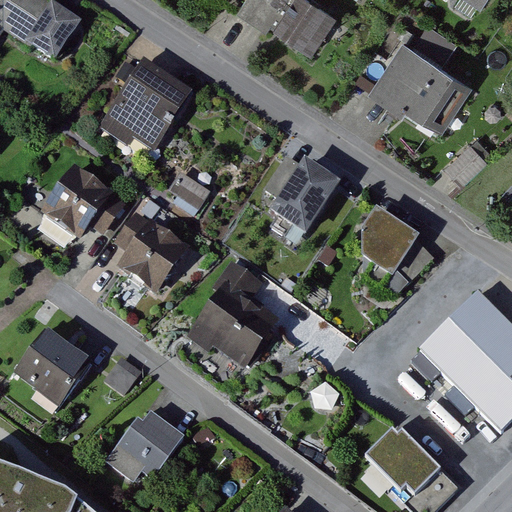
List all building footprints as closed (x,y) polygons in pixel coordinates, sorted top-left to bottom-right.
[(44,0),(0,0),(0,43),(3,38),(56,73),(86,28),(44,0)] [(295,0),(273,33),(311,59),(337,21),(305,0),(295,0)] [(488,0),(462,0),(480,12),(488,0)] [(460,80),(406,43),(368,99),(422,135),(460,80)] [(152,72),(103,136),(146,168),(195,104),(152,72)] [(462,185),(495,156),(478,138),(445,167),(462,185)] [(274,213),(309,240),(344,194),(310,167),(274,213)] [(79,175),(41,224),(75,250),(93,227),(106,237),(126,211),(79,175)] [(184,175),(171,199),(199,216),(213,192),(184,175)] [(391,283),(419,245),(381,219),(364,243),(366,265),(391,283)] [(121,271),(158,299),(189,259),(140,222),(119,249),(131,258),(121,271)] [(194,332),(247,372),(271,340),(219,300),(194,332)] [(424,355),(500,434),(511,422),(511,335),(480,302),(424,355)] [(90,370),(46,336),(11,381),(55,415),(90,370)] [(106,382),(126,397),(144,373),(124,358),(106,382)] [(185,442),(148,414),(107,467),(145,495),(185,442)] [(408,437),(403,443),(396,437),(370,464),(405,497),(411,491),(420,500),(445,473),(408,437)] [(73,511),(58,501),(0,478),(0,511),(73,511)]
